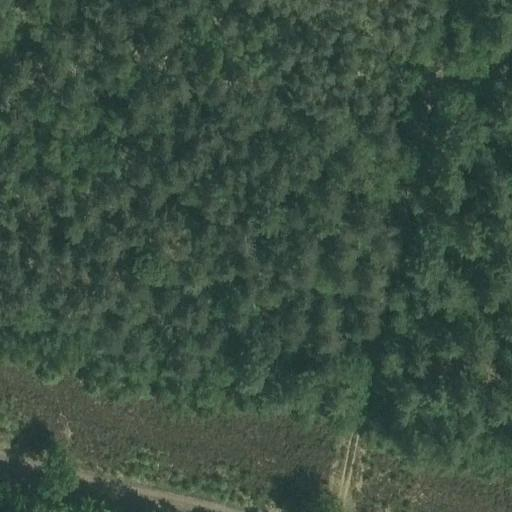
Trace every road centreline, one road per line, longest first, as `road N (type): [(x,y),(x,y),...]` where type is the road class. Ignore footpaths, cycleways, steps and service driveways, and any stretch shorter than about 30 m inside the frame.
road 1 (track): [(448,0),(333,511)]
road 2 (track): [(0,462),(208,511)]
